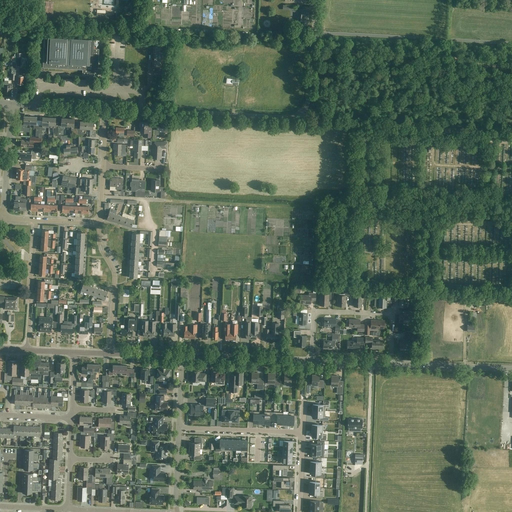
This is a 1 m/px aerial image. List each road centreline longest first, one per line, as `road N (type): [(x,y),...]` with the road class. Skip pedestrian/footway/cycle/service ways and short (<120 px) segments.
road 1 (unclassified): [(299,112),(511,130)]
road 2 (unclassified): [(511,43),(313,32)]
road 3 (unclassified): [(299,112),(279,118),(105,109)]
road 4 (residential): [(389,364),(391,314),(313,311),(311,361)]
road 5 (unclassified): [(365,511),(370,363)]
road 6 (residential): [(110,353),(115,278),(100,223)]
road 7 (residential): [(27,350),(36,219)]
road 8 (tertiary): [(311,361),(181,355)]
road 9 (residential): [(301,433),(178,429)]
road 10 (tertiary): [(511,369),(389,364)]
